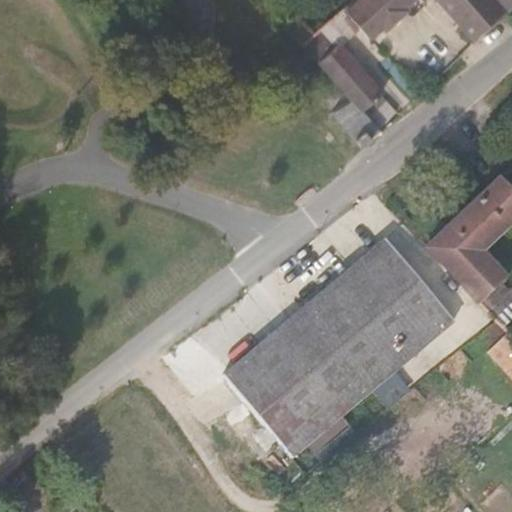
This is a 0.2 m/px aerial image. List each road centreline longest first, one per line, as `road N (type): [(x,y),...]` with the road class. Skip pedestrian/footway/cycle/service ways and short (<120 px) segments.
road 1 (unclassified): [(370,178),(153,354),(0,465)]
road 2 (residential): [(511,61),(370,178)]
